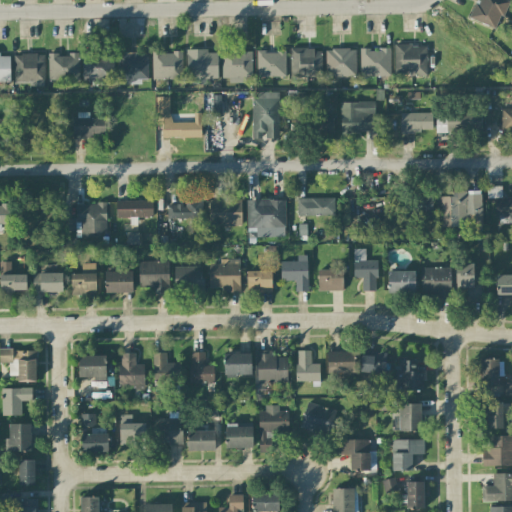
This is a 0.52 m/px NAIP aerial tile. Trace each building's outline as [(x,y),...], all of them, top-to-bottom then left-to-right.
[(475,2),(477,4),(478,0),(506,0),(509,1),(503,16),(500,15),(494,28),(469,17),(475,2)] [(426,44),(393,45),(394,75),(426,74),(426,44)] [(217,78),(217,52),(208,53),(208,48),(185,49),(186,80),(217,78)] [(290,77),(321,78),(322,49),(290,48),(290,77)] [(359,76),(390,75),(390,48),(359,49),(359,76)] [(325,49),(325,76),(356,76),(355,49),(325,49)] [(252,51),(222,50),(221,78),(251,78),(252,51)] [(83,81),(113,80),(113,51),(83,52),(83,81)] [(285,51),(256,51),(256,77),(286,77),(285,51)] [(182,78),(182,52),(151,52),(152,79),(182,78)] [(147,53),(118,54),(118,80),(147,79),(147,53)] [(13,54),(14,85),(44,85),(44,54),(13,54)] [(79,81),(78,54),(47,54),(47,81),(79,81)] [(0,82),(10,82),(9,56),(0,56),(0,82)] [(279,92),(252,92),(252,138),(264,138),(278,139),(279,92)] [(156,124),(162,124),(162,137),(201,138),(201,112),(193,112),(193,122),(169,122),(170,97),(156,97),(156,124)] [(373,131),(372,101),(339,102),(340,131),(373,131)] [(501,131),(511,131),(511,108),(500,109),(501,131)] [(88,112),(74,112),(73,138),(93,139),(93,134),(104,134),(104,118),(88,118),(88,112)] [(431,113),(400,113),(400,132),(432,131),(431,113)] [(435,133),(481,132),(481,115),(435,116),(435,133)] [(511,196),(501,196),(501,186),(486,186),(487,198),(494,198),(494,216),(511,216),(511,218),(511,196)] [(481,228),(481,191),(452,191),(452,196),(439,196),(439,228),(481,228)] [(432,196),(399,197),(400,223),(410,222),(410,214),(422,214),(422,221),(432,220),(432,196)] [(334,197),(296,198),(296,216),(334,215),(334,197)] [(241,225),(241,199),(208,200),(209,226),(241,225)] [(152,200),(116,201),(116,218),(152,217),(152,200)] [(167,220),(203,219),(202,200),(185,200),(185,204),(167,205),(167,220)] [(284,200),(246,200),(247,237),(285,237),(284,200)] [(106,203),(77,203),(77,236),(106,236),(106,203)] [(9,204),(0,204),(0,232),(0,233),(0,225),(0,224),(9,224),(9,204)] [(74,231),(74,219),(62,219),(62,231),(74,231)] [(138,244),(138,232),(126,232),(127,244),(138,244)] [(353,278),(362,278),(362,290),(376,290),(376,260),(365,260),(365,249),(353,249),(353,278)] [(295,291),(307,291),(307,255),(297,255),(297,261),(280,261),(280,281),(295,281),(295,291)] [(239,259),(220,259),(220,263),(209,264),(209,288),(222,287),(222,292),(239,292),(239,259)] [(138,261),(139,288),(153,287),(153,293),(169,293),(168,260),(138,261)] [(0,291),(26,291),(26,274),(10,274),(10,262),(0,261),(0,291)] [(71,295),(96,294),(95,263),(81,263),(81,273),(70,274),(71,295)] [(473,285),(473,263),(455,263),(456,290),(464,289),(465,302),(481,301),(480,285),(473,285)] [(173,266),(174,292),(203,291),(203,266),(173,266)] [(450,267),(420,268),(421,292),(432,292),(432,299),(451,298),(450,267)] [(317,270),(318,291),(343,290),(342,269),(317,270)] [(132,271),(105,271),(105,293),(132,293),(132,271)] [(271,271),(246,271),(247,292),(272,292),(271,271)] [(387,271),(387,293),(414,293),(415,271),(387,271)] [(33,292),(62,292),(62,273),(32,273),(33,292)] [(511,295),(511,300),(511,274),(495,275),(496,295),(511,295)] [(36,350),(0,349),(0,362),(9,363),(9,375),(17,375),(17,381),(36,381),(36,350)] [(273,350),(257,350),(256,383),(287,383),(288,357),(273,357),(273,350)] [(319,381),(319,363),(310,363),(310,350),(296,350),(296,381),(319,381)] [(353,373),(354,351),(327,351),(327,372),(353,373)] [(166,353),(153,352),(153,382),(180,383),(180,363),(165,363),(166,353)] [(213,382),(213,365),(204,365),(204,352),(189,352),(190,383),(213,382)] [(251,352),(224,352),(224,375),(250,376),(251,352)] [(143,389),(144,364),(135,364),(135,353),(119,353),(119,385),(135,385),(134,389),(143,389)] [(386,354),(360,353),(360,373),(385,374),(386,354)] [(78,377),(93,377),(93,381),(106,380),(105,355),(78,356),(78,377)] [(420,389),(419,359),(397,360),(398,390),(420,389)] [(497,359),(479,359),(480,386),(497,385),(497,359)] [(502,395),(511,394),(511,381),(502,382),(502,395)] [(21,415),(20,401),(32,400),(31,388),(1,388),(2,416),(21,415)] [(299,429),(330,436),(336,409),(306,402),(299,429)] [(487,428),(502,428),(502,413),(509,413),(508,402),(481,403),(482,415),(487,415),(487,428)] [(420,403),(398,404),(399,416),(392,416),(393,431),(420,431),(420,403)] [(287,411),(279,411),(279,407),(258,407),(258,453),(272,452),(272,431),(288,431),(287,411)] [(107,452),(107,430),(94,430),(94,414),(81,414),(81,428),(90,428),(91,434),(81,434),(81,452),(107,452)] [(119,444),(144,444),(144,423),(131,423),(131,415),(119,415),(119,444)] [(181,444),(181,418),(154,417),(154,443),(181,444)] [(30,451),(30,423),(9,424),(9,437),(4,437),(5,451),(30,451)] [(252,448),(252,425),(226,425),(226,448),(252,448)] [(187,451),(215,450),(214,431),(187,431),(187,451)] [(482,466),(511,465),(511,435),(488,436),(488,450),(481,450),(482,466)] [(391,440),(392,471),(412,470),(411,454),(424,454),(423,439),(391,440)] [(34,460),(19,460),(19,485),(34,485),(34,460)] [(511,472),(492,473),(492,484),(481,484),(482,500),(511,498),(511,472)] [(382,480),(385,492),(397,489),(394,477),(382,480)] [(423,482),(406,481),(405,508),(423,508),(423,482)] [(331,511),(356,511),(356,488),(331,488),(331,511)] [(278,492),(252,493),(253,511),(279,511),(278,492)] [(242,511),(242,494),(228,495),(228,507),(218,507),(218,511),(242,511)] [(79,511),(98,511),(98,497),(80,497),(79,511)] [(35,511),(35,498),(18,499),(18,511),(35,511)] [(205,511),(206,502),(196,502),(196,504),(181,504),(180,511),(205,511)] [(144,504),(143,511),(171,511),(171,503),(144,504)]
